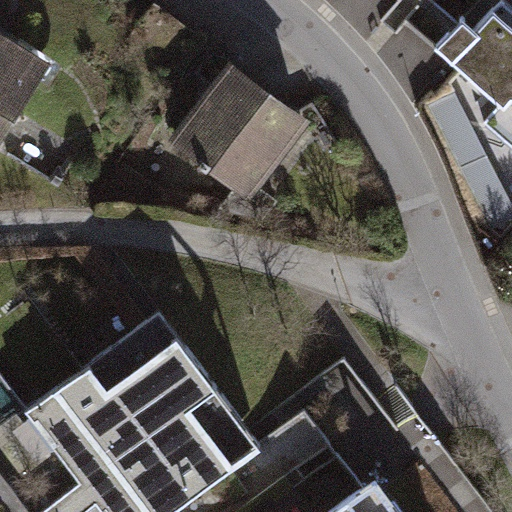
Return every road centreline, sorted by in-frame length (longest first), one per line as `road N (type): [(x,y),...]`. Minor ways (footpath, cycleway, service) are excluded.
road 1 (residential): [(0,232),(59,227),(184,237),(458,306)]
road 2 (residential): [(262,0),(353,85),(394,149),(458,306)]
road 3 (residential): [(458,306),(511,422)]
